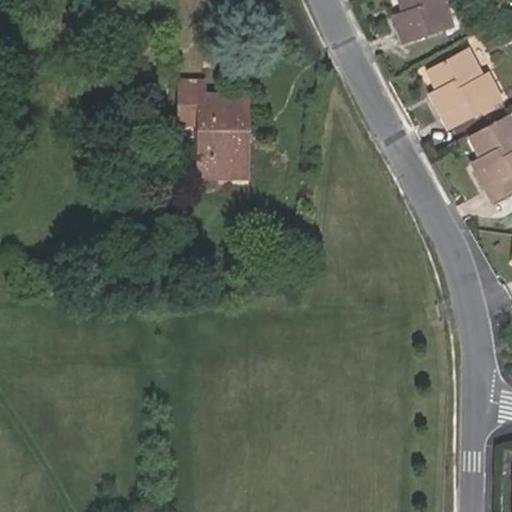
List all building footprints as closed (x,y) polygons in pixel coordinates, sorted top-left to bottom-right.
[(436,0),(390,0),(392,2),(397,0),(398,0),(402,9),(395,11),(386,14),(396,46),(446,29),(436,0)] [(398,0),(397,0),(392,2),(395,11),(402,9),(398,0)] [(421,69),(432,88),(436,96),(428,100),(443,130),(497,101),(481,72),(475,75),(460,49),(421,69)] [(239,149),(247,149),(247,95),(201,94),(201,82),(179,81),(178,121),(197,122),(197,173),(239,174),(239,149)] [(436,96),(432,88),(424,93),(428,100),(436,96)] [(511,118),(508,111),(469,131),(481,155),(485,162),(476,167),(492,197),(511,186),(511,118)] [(247,174),(247,149),(239,149),(239,174),(247,174)] [(485,162),(481,155),(472,160),(476,167),(485,162)]
